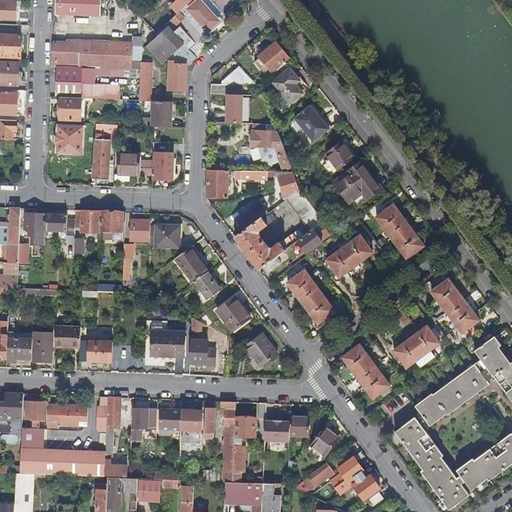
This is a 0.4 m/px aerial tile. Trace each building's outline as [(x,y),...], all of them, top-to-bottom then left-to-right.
[(0,0),(0,20),(16,21),(16,0),(0,0)] [(101,17),(101,0),(56,0),(56,16),(101,17)] [(182,16),(180,13),(173,20),(175,23),(148,47),(163,64),(169,59),(170,61),(176,61),(176,65),(188,65),(189,65),(191,65),(198,58),(190,49),(187,47),(190,45),(192,48),(204,37),(208,41),(211,41),(213,39),(213,36),(211,34),(209,31),(220,22),(200,0),(193,7),(191,4),(182,12),(184,14),(182,16)] [(191,4),(194,0),(171,0),(182,12),(191,4)] [(223,12),(211,0),(194,0),(191,4),(193,7),(200,0),(220,22),(209,31),(211,34),(224,22),(222,19),(226,16),(223,12)] [(233,0),(211,0),(223,12),(235,1),(233,0)] [(137,3),(132,8),(144,20),(149,15),(137,3)] [(0,57),(4,57),(4,60),(9,60),(9,58),(21,58),(22,36),(17,36),(17,33),(6,32),(6,35),(0,35),(0,57)] [(57,98),(62,99),(82,99),(119,100),(119,86),(95,86),(96,69),(128,70),(128,78),(142,79),(143,63),(144,48),(134,48),(135,37),(124,37),(124,39),(124,43),(113,42),(68,40),(68,44),(54,44),(53,67),(58,67),(57,98)] [(289,59),(276,43),(259,57),(261,59),(256,62),(267,75),(271,71),(272,72),(289,59)] [(187,91),(188,65),(176,65),(176,61),(170,61),(169,91),(187,91)] [(19,86),(20,63),(1,62),(0,85),(19,86)] [(153,64),(143,63),(142,79),(141,101),(153,102),(162,102),(162,97),(152,96),(153,64)] [(229,75),(228,85),(261,86),(242,64),(229,75)] [(308,91),(290,69),(274,82),(291,104),(308,91)] [(228,95),(228,85),(212,84),(211,94),(228,95)] [(0,114),(18,115),(19,94),(0,93),(0,114)] [(243,124),(243,95),(228,95),(227,124),(232,124),(243,124)] [(82,122),(82,99),(62,99),(61,121),(82,122)] [(145,126),(155,127),(173,127),(174,102),(162,102),(153,102),(153,118),(145,118),(145,126)] [(312,105),(296,118),(315,141),(331,128),(312,105)] [(17,132),(18,121),(0,120),(0,128),(1,129),(0,139),(14,139),(14,131),(17,132)] [(118,137),(118,125),(98,124),(94,179),(109,180),(112,141),(105,140),(105,136),(118,137)] [(283,169),(291,166),(286,153),(278,132),(266,132),(266,125),(261,125),(253,124),(252,124),(252,135),(251,135),(251,147),(258,147),(262,159),(273,165),(280,162),(283,169)] [(82,153),(83,129),(61,128),(60,136),(58,138),(58,142),(60,144),(60,152),(82,153)] [(109,180),(116,180),(118,137),(105,136),(105,140),(112,141),(109,180)] [(326,154),(338,171),(354,159),(341,142),(326,154)] [(174,154),(154,153),(154,161),(157,161),(157,179),(173,180),(174,154)] [(140,175),(141,156),(119,155),(119,175),(140,175)] [(348,201),(363,190),(369,198),(382,189),(362,162),(334,182),(348,201)] [(229,172),(208,171),(207,198),(228,199),(228,184),(231,184),(231,181),(229,181),(229,172)] [(285,201),(287,200),(300,190),(294,174),(275,174),(275,172),(252,172),(246,172),(235,172),(235,178),(240,178),(240,180),(267,181),(267,179),(276,175),(285,201)] [(304,196),(300,190),(287,200),(310,232),(314,229),(323,222),(304,196)] [(354,209),(369,198),(363,190),(348,201),(354,209)] [(237,221),(244,231),(262,218),(269,213),(262,203),(237,221)] [(424,246),(393,205),(376,217),(407,258),(424,246)] [(21,230),(22,209),(12,208),(11,245),(4,245),(4,256),(6,256),(6,263),(20,264),(21,245),(21,230)] [(28,214),(28,209),(22,209),(21,230),(43,231),(43,240),(45,240),(46,235),(46,215),(28,214)] [(101,231),(102,212),(77,211),(77,220),(76,229),(79,229),(79,235),(82,235),(82,233),(101,233),(101,231)] [(123,232),(124,212),(102,212),(101,231),(105,231),(123,232)] [(68,216),(46,215),(46,235),(49,235),(49,231),(67,232),(67,243),(75,244),(76,239),(76,236),(76,229),(77,220),(68,220),(68,216)] [(267,225),(262,218),(244,231),(236,238),(259,270),(263,267),(283,252),(297,241),(298,241),(293,234),(273,249),(269,248),(259,234),(259,231),(267,225)] [(132,241),(150,241),(151,226),(151,221),(133,220),(132,241)] [(157,227),(151,226),(150,241),(150,246),(156,246),(156,248),(179,248),(180,226),(157,225),(157,227)] [(318,235),(314,229),(310,232),(298,241),(297,241),(307,254),(323,242),(322,241),(329,236),(324,230),(318,235)] [(123,232),(105,231),(104,240),(123,240),(123,232)] [(373,253),(361,236),(327,261),(339,278),(373,253)] [(85,239),(76,239),(75,244),(75,254),(85,254),(85,239)] [(135,244),(125,244),(124,281),(130,281),(130,258),(134,259),(135,244)] [(29,245),(21,245),(20,264),(29,264),(29,245)] [(177,258),(195,283),(196,282),(209,272),(210,271),(193,247),(177,258)] [(288,258),(283,252),(263,267),(268,273),(288,258)] [(3,270),(19,271),(20,264),(6,263),(3,263),(3,270)] [(335,312),(305,270),(288,283),(318,324),(335,312)] [(221,289),(209,272),(196,282),(208,298),(221,289)] [(73,291),(83,291),(87,292),(87,288),(85,287),(85,277),(74,277),(73,291)] [(0,288),(11,289),(19,289),(19,280),(0,279),(0,288)] [(479,321),(449,280),(432,292),(463,333),(479,321)] [(11,289),(10,297),(20,298),(21,289),(19,289),(11,289)] [(251,317),(237,297),(219,310),(233,330),(251,317)] [(208,325),(196,319),(193,318),(191,364),(207,365),(207,366),(215,366),(216,357),(212,356),(212,349),(208,349),(208,341),(201,341),(202,332),(204,333),(208,325)] [(0,359),(8,360),(9,338),(10,322),(0,321),(0,359)] [(168,322),(147,321),(146,361),(176,362),(176,357),(185,357),(185,332),(168,331),(168,322)] [(222,343),(225,344),(229,337),(208,325),(204,333),(222,343)] [(440,343),(428,326),(394,351),(406,368),(440,343)] [(81,349),(81,348),(82,328),(57,327),(56,347),(71,347),(71,349),(81,349)] [(54,335),(34,333),(34,339),(33,360),(33,362),(53,363),(54,335)] [(279,355),(264,335),(248,346),(263,366),(279,355)] [(415,407),(420,414),(429,425),(430,427),(447,414),(448,416),(490,384),(487,381),(493,377),(511,401),(511,362),(511,363),(499,347),(502,345),(495,336),(475,351),(481,360),(434,395),(433,394),(415,407)] [(34,339),(9,338),(8,360),(8,364),(18,364),(18,359),(33,360),(34,339)] [(81,348),(81,349),(81,362),(114,363),(114,342),(91,341),(91,349),(81,348)] [(390,387),(360,345),(343,358),(373,399),(390,387)] [(0,419),(23,421),(24,394),(7,394),(6,403),(0,402),(0,419)] [(101,432),(108,432),(110,398),(102,397),(102,407),(99,407),(98,428),(101,428),(101,432)] [(108,432),(107,453),(107,454),(113,455),(116,455),(116,451),(113,451),(114,428),(121,428),(122,398),(110,398),(108,432)] [(28,420),(48,421),(49,403),(28,402),(28,420)] [(225,469),(225,482),(226,482),(234,483),(235,447),(235,445),(235,437),(236,403),(222,402),(222,410),(222,416),(222,419),(226,419),(226,426),(227,426),(225,469)] [(89,420),(89,407),(52,405),(51,422),(60,423),(60,425),(79,426),(80,420),(89,420)] [(159,409),(134,408),(132,441),(142,441),(143,429),(158,429),(159,409)] [(215,438),(216,409),(207,409),(206,437),(215,438)] [(171,430),(182,431),(182,410),(162,410),(161,435),(171,435),(171,430)] [(203,411),(182,410),(182,431),(202,431),(203,411)] [(420,414),(416,417),(424,429),(429,425),(420,414)] [(310,417),(291,417),(291,422),(291,436),(309,436),(310,417)] [(443,458),(445,457),(424,429),(416,417),(395,432),(424,470),(421,472),(450,511),(470,496),(462,485),(466,483),(472,491),(488,480),(489,481),(511,464),(511,433),(475,461),(474,459),(457,471),(461,477),(458,479),(443,458)] [(238,418),(237,437),(242,437),(256,438),(257,418),(238,418)] [(290,442),(291,436),(291,422),(283,422),(283,420),(274,420),(274,421),(266,421),(265,441),(290,442)] [(340,437),(325,426),(311,445),(325,456),(340,437)] [(48,430),(23,429),(22,450),(47,451),(48,430)] [(16,443),(16,435),(2,434),(1,443),(16,443)] [(242,447),(235,447),(234,483),(241,483),(242,473),(245,473),(246,447),(242,447)] [(22,450),(21,474),(46,475),(47,451),(22,450)] [(69,476),(84,477),(97,477),(106,478),(106,476),(107,460),(107,454),(107,453),(47,451),(46,475),(59,476),(64,476),(69,476)] [(362,453),(355,458),(358,462),(365,458),(362,453)] [(333,481),(339,489),(364,470),(358,462),(355,458),(339,469),(343,474),(333,481)] [(112,460),(107,460),(106,476),(109,476),(127,477),(128,466),(112,465),(112,460)] [(297,463),(290,461),(289,474),(297,463)] [(328,464),(297,489),(307,493),(312,489),(328,477),(330,480),(336,475),(328,464)] [(372,464),(364,470),(339,489),(342,494),(354,485),(365,500),(380,489),(370,475),(376,470),(372,464)] [(0,473),(8,474),(8,466),(0,465),(0,473)] [(215,471),(215,482),(216,482),(225,482),(225,469),(215,468),(215,471)] [(215,471),(204,470),(204,481),(215,482),(215,471)] [(259,477),(264,477),(264,472),(252,472),(251,483),(259,484),(259,477)] [(65,492),(83,493),(84,477),(69,476),(69,484),(65,484),(65,492)] [(139,487),(139,479),(131,479),(129,478),(129,480),(112,479),(111,506),(121,507),(122,493),(124,493),(125,491),(122,491),(122,488),(125,488),(136,488),(136,493),(133,493),(133,501),(135,501),(135,504),(132,504),(132,511),(138,511),(138,504),(139,487)] [(162,502),(162,481),(140,480),(140,502),(162,502)] [(263,504),(264,484),(259,484),(251,483),(241,483),(234,483),(226,482),(226,503),(254,504),(263,504)] [(107,511),(109,484),(99,484),(97,511),(107,511)] [(264,484),(263,504),(262,511),(281,511),(282,496),(281,496),(276,496),(276,492),(281,492),(281,484),(264,484)] [(194,511),(195,487),(184,487),(182,511),(194,511)] [(16,511),(34,511),(35,489),(18,488),(16,511)] [(383,500),(379,493),(369,501),(373,507),(383,500)]
